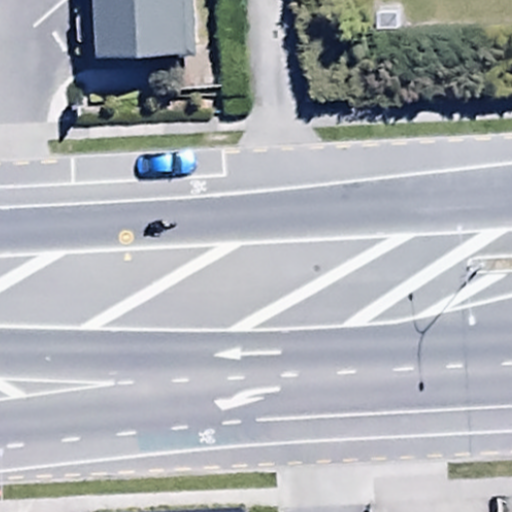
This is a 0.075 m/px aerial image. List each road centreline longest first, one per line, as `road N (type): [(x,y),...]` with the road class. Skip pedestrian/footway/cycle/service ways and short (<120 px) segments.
road 1 (trunk): [(0,248),(511,201)]
road 2 (trunk): [(511,371),(313,379),(0,358)]
